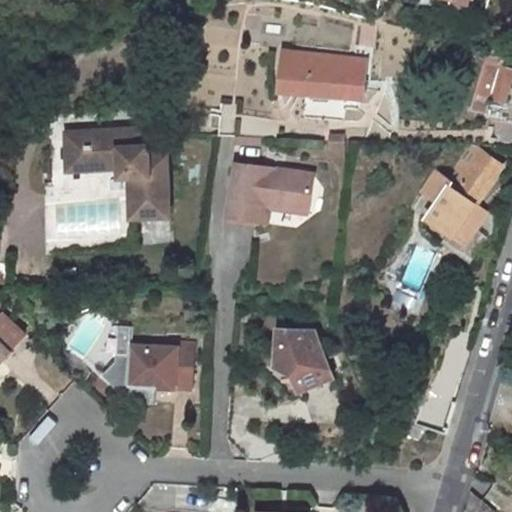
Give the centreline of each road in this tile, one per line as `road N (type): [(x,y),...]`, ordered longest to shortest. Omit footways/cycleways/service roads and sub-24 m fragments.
road 1 (residential): [(449,488),(80,468)]
road 2 (residential): [(511,269),(449,488)]
